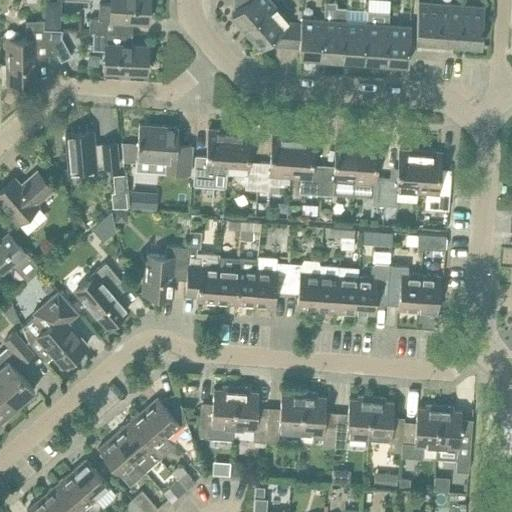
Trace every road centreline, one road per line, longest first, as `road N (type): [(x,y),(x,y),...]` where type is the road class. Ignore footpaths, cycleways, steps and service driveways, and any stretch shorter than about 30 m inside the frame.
road 1 (residential): [(0,461),(141,340),(155,337),(208,356),(445,372),(480,346)]
road 2 (residential): [(473,123),(430,99),(253,85),(218,52)]
road 3 (residential): [(0,144),(69,85),(173,92),(218,52)]
road 4 (residential): [(480,346),(474,334),(488,152),(473,123)]
